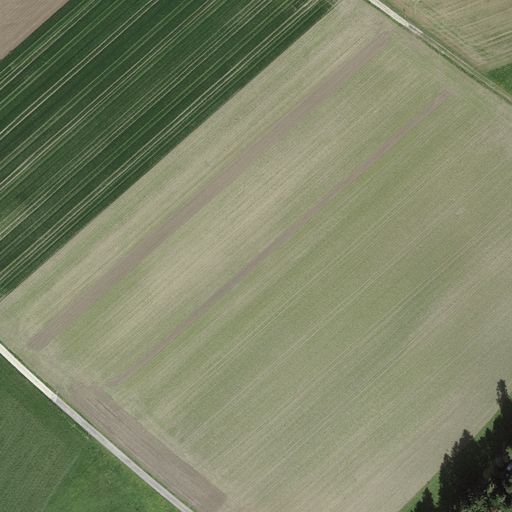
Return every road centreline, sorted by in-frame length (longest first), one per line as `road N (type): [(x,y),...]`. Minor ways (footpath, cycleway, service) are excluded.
road 1 (unclassified): [(188,511),(0,348)]
road 2 (track): [(371,0),(511,101)]
